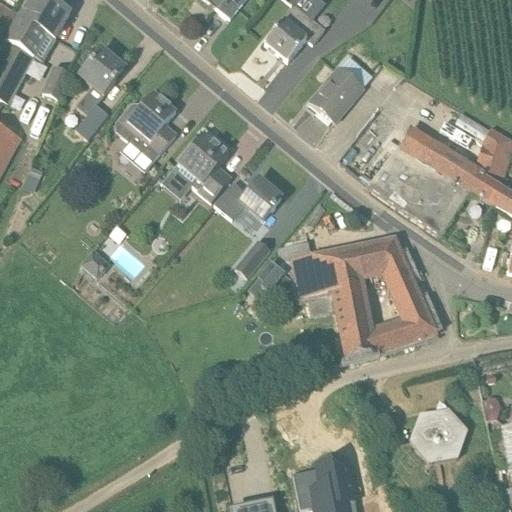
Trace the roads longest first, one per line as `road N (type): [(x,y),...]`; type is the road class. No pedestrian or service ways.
road 1 (residential): [(423,250),(119,0)]
road 2 (residential): [(224,422),(321,382),(448,354)]
road 3 (unclassified): [(71,511),(224,422)]
